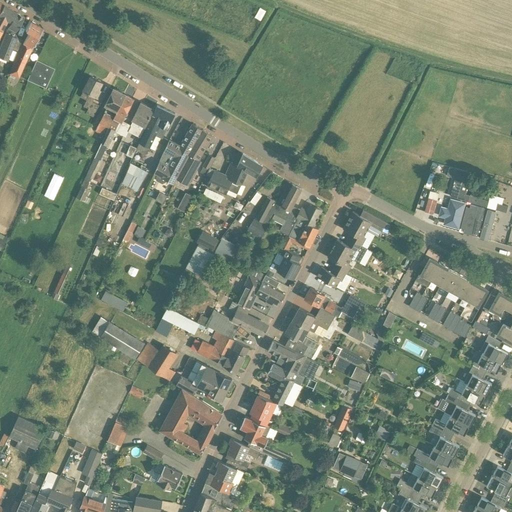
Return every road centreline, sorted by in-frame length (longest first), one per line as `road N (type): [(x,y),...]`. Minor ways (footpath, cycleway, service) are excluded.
road 1 (residential): [(346,192),(9,0)]
road 2 (residential): [(185,511),(235,398),(346,192)]
road 3 (track): [(258,0),(428,63),(511,82)]
road 4 (residential): [(511,273),(346,192)]
road 5 (residential): [(449,511),(511,393)]
